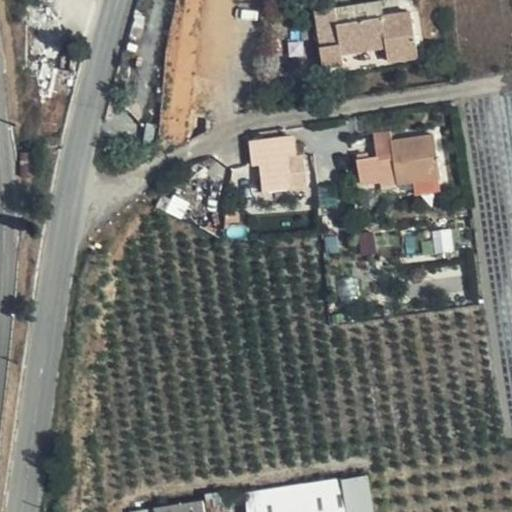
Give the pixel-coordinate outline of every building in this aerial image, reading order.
[(413,12),(338,23),(342,44),(322,46),(325,67),(345,63),(344,53),(388,46),(390,62),(420,56),(413,12)] [(415,182),(440,178),(442,178),(436,134),(393,140),(392,132),(375,134),(378,157),(359,160),(363,183),(399,177),(400,184),(415,182)] [(34,152),(21,152),(22,176),(34,176),(34,152)] [(258,157),(216,158),(216,195),(257,194),(258,157)] [(290,158),(261,162),(265,192),(294,187),(290,158)] [(440,178),(415,182),(417,194),(442,191),(440,178)] [(350,511),(346,479),(247,494),(249,511),(350,511)] [(230,511),(228,496),(227,491),(206,493),(208,499),(209,511),(230,511)] [(249,511),(247,494),(228,496),(230,511),(249,511)] [(207,511),(206,500),(156,507),(156,511),(207,511)]
